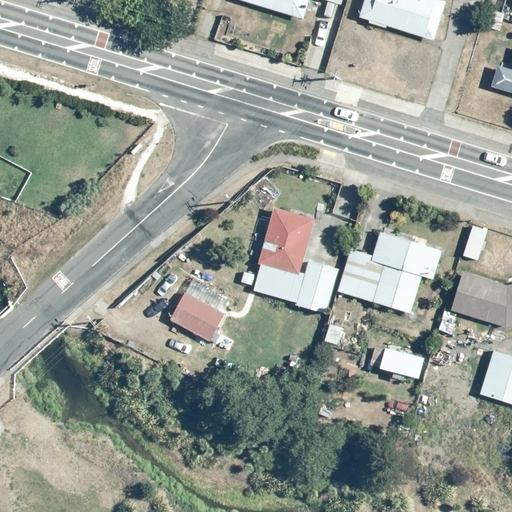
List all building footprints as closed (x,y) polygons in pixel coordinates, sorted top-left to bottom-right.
[(346,0),(244,0),(307,19),(312,0),(329,0),(345,5),(346,0)] [(449,2),(444,0),(368,0),(363,18),(438,40),(449,2)] [(511,68),(503,66),(497,89),(511,92),(511,68)] [(343,267),(309,259),(319,218),(278,207),(256,291),(297,302),(296,305),(331,314),(343,267)] [(416,314),(426,277),(439,281),(449,249),(385,231),(378,255),(363,251),(361,258),(356,275),(347,273),(342,292),(416,314)] [(458,313),(511,327),(511,282),(509,283),(469,272),(458,313)] [(224,313),(186,293),(171,320),(210,340),(224,313)] [(430,358),(389,349),(384,370),(425,379),(430,358)] [(511,354),(494,350),(481,394),(511,402),(511,354)]
